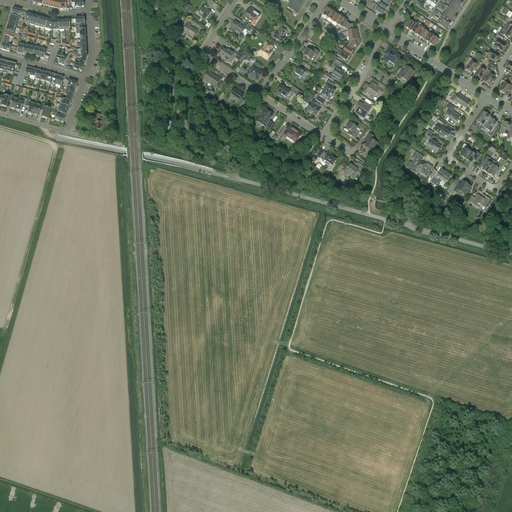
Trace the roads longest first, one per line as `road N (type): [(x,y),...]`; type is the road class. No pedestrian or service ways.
road 1 (residential): [(511,167),(491,187),(450,159),(485,97)]
road 2 (residential): [(258,94),(204,53),(236,0)]
road 3 (residential): [(85,79),(66,132),(0,114)]
